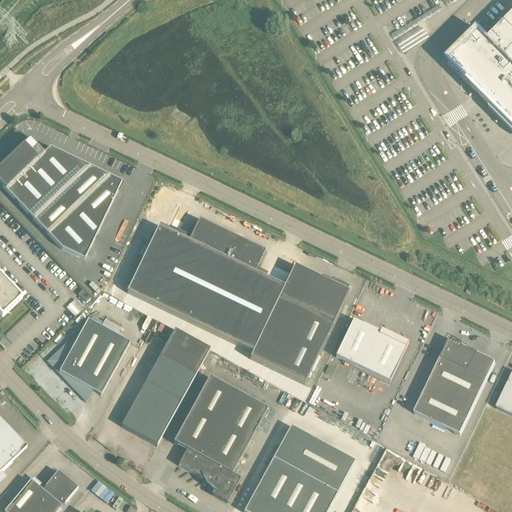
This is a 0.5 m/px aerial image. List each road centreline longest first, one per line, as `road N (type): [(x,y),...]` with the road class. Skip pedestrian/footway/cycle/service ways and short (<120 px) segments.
road 1 (unclassified): [(511,331),(25,91)]
road 2 (unclassified): [(166,511),(86,451),(0,367)]
road 3 (tertiary): [(130,0),(25,91)]
